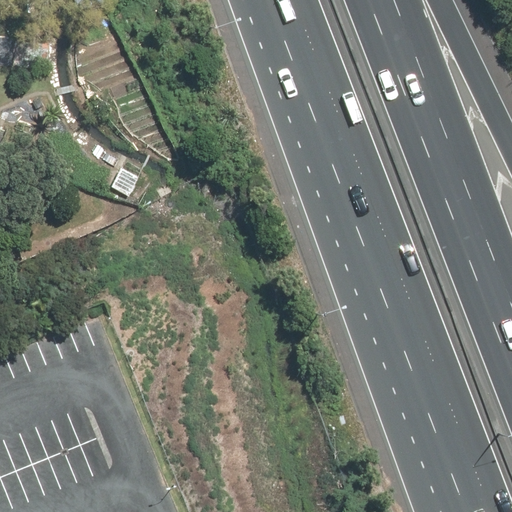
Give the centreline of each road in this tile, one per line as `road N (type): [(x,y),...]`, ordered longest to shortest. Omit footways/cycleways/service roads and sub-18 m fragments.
road 1 (motorway): [(490,511),(293,0)]
road 2 (motorway): [(368,0),(511,371)]
road 3 (motorway): [(435,0),(511,148)]
